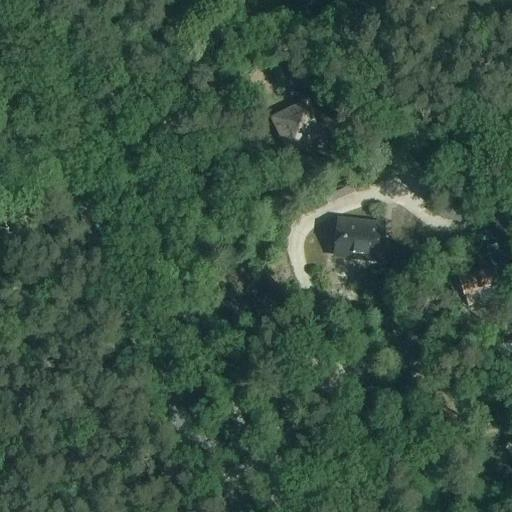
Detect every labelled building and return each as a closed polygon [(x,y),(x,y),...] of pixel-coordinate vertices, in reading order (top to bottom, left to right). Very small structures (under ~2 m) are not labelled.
[(335,0),(336,13),(350,12),(349,0),(335,0)] [(296,65),(280,65),(280,85),(295,86),(296,65)] [(322,138),(305,103),(271,120),(288,154),(322,138)] [(342,225),(339,257),(379,261),(382,229),(342,225)] [(495,251),(486,255),(492,273),(459,284),(467,310),(481,305),(478,296),(498,290),(498,289),(507,286),(495,251)] [(511,355),(501,360),(510,384),(511,383),(511,355)]
